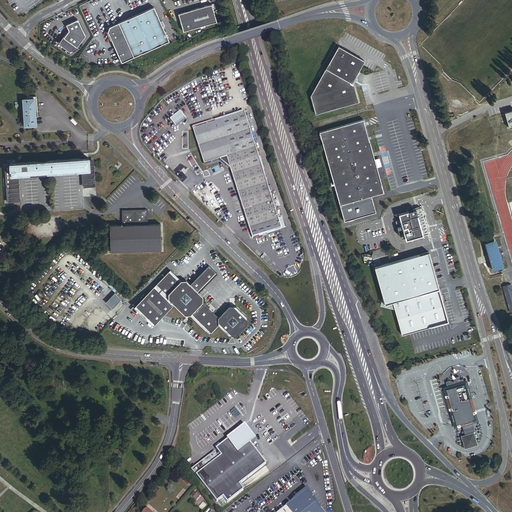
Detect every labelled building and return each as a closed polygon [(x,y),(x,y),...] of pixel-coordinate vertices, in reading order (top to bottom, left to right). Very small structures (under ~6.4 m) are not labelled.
[(214,23),(209,5),(176,15),(181,33),(214,23)] [(111,28),(109,33),(107,34),(119,63),(125,60),(167,42),(153,8),(110,26),(111,28)] [(75,48),(84,37),(76,20),(64,25),(67,31),(62,38),(61,46),(68,51),(75,48)] [(358,102),(353,84),(357,77),(356,76),(364,61),(338,46),(310,95),(316,114),(358,102)] [(35,126),(35,110),(36,110),(35,96),(26,96),(26,98),(21,98),(22,125),(35,126)] [(179,110),(169,118),(175,125),(185,118),(179,110)] [(281,229),(243,113),(195,128),(207,164),(219,160),(220,161),(230,170),(252,239),(281,229)] [(374,159),(364,120),(319,132),(344,221),(376,212),(371,196),(384,193),(380,180),(377,168),(380,167),(379,162),(378,158),(374,159)] [(95,196),(92,160),(88,161),(87,158),(9,164),(9,166),(5,166),(7,202),(20,201),(18,176),(80,172),(82,197),(95,196)] [(400,220),(395,221),(400,236),(404,235),(406,240),(428,234),(421,208),(398,214),(400,220)] [(159,250),(159,224),(147,224),(146,210),(121,210),(122,223),(120,223),(120,225),(109,225),(109,251),(159,250)] [(503,267),(495,240),(485,243),(492,271),(503,267)] [(431,262),(428,252),(396,261),(404,291),(437,282),(431,262)] [(442,299),(437,282),(404,291),(396,261),(374,267),(385,304),(393,302),(402,334),(448,321),(442,299)] [(219,318),(202,301),(202,296),(198,292),(217,273),(208,265),(190,284),(185,280),(181,280),(170,270),(133,307),(152,326),(172,305),(183,316),(189,316),(209,335),(218,326),(229,337),(236,337),(247,325),(247,318),(235,307),(229,307),(219,318)] [(102,280),(114,291),(117,288),(105,276),(102,280)] [(511,312),(511,294),(509,285),(501,287),(508,313),(511,312)] [(118,288),(115,291),(121,298),(125,295),(118,288)] [(112,308),(121,299),(114,293),(105,302),(112,308)] [(474,412),(473,409),(473,408),(471,400),(470,399),(465,384),(464,384),(463,379),(458,380),(455,379),(454,379),(453,380),(453,381),(452,382),(449,380),(446,381),(445,382),(449,394),(447,394),(456,425),(459,424),(462,423),(465,434),(461,436),(465,447),(476,444),(473,431),(475,431),(472,422),(476,421),(477,420),(476,415),(474,414),(474,412)] [(237,420),(243,416),(235,406),(229,411),(237,420)] [(221,456),(219,458),(214,453),(191,470),(216,502),(223,497),(227,503),(243,490),(239,485),(266,464),(250,443),(245,438),(240,431),(216,449),(221,456)] [(322,511),(306,491),(278,511),(322,511)]
